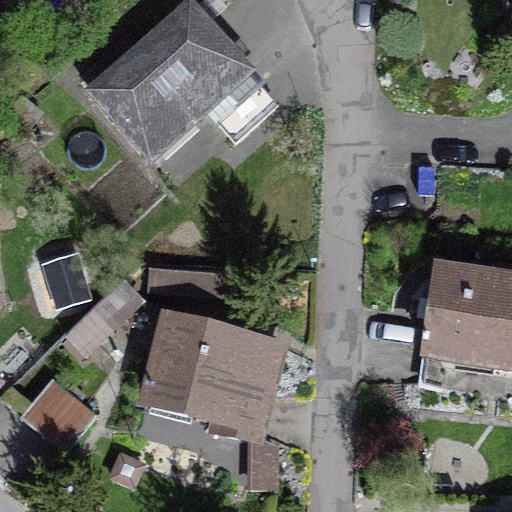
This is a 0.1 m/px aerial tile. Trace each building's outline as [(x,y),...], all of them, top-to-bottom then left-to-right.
[(189,13),(96,96),(147,154),(201,106),(235,145),(275,110),(189,13)] [(231,280),(151,274),(149,294),(230,300),(231,280)] [(511,285),(438,277),(423,386),(479,393),(484,361),(496,363),(495,370),(511,372),(511,285)] [(57,286),(61,309),(85,305),(80,281),(57,286)] [(124,286),(68,339),(85,358),(142,305),(124,286)] [(279,355),(169,327),(149,404),(220,422),(216,435),(257,445),(279,355)] [(96,419),(52,383),(20,421),(65,457),(96,419)]
